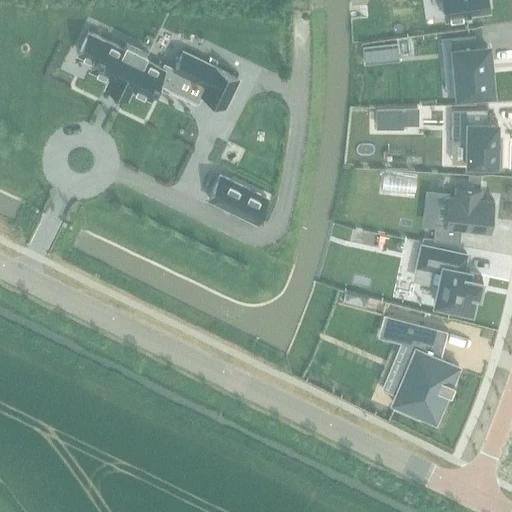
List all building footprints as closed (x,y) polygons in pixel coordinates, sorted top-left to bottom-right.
[(443,0),(446,18),(466,15),(465,10),(488,6),(487,0),(443,0)] [(172,88),(180,72),(181,70),(174,67),(164,62),(162,67),(144,58),(147,53),(126,43),(123,48),(88,31),(78,52),(94,60),(90,67),(109,77),(106,84),(127,94),(130,87),(149,96),(157,80),(172,88)] [(491,90),(487,45),(475,46),(474,33),(441,36),(443,66),(455,65),(458,93),(491,90)] [(182,51),(174,67),(181,70),(180,72),(206,84),(201,93),(224,104),(237,78),(182,51)] [(486,107),(451,108),(451,139),(466,139),(466,162),(499,163),(499,144),(496,144),(497,120),(486,120),(486,107)] [(219,174),(208,197),(255,220),(266,197),(219,174)] [(435,222),(433,238),(459,241),(461,226),(490,229),(493,200),(479,198),(480,188),(456,185),(455,195),(448,194),(445,223),(435,222)] [(421,244),(418,258),(420,258),(419,265),(433,269),(430,281),(438,283),(434,301),(471,309),(474,291),(478,292),(478,291),(479,291),(482,277),(481,277),(481,276),(468,273),(469,268),(463,267),(466,253),(440,247),(440,248),(421,244)] [(387,313),(382,332),(397,336),(408,339),(398,361),(407,364),(391,401),(400,405),(398,409),(418,417),(419,413),(435,420),(458,364),(440,357),(447,329),(387,313)]
